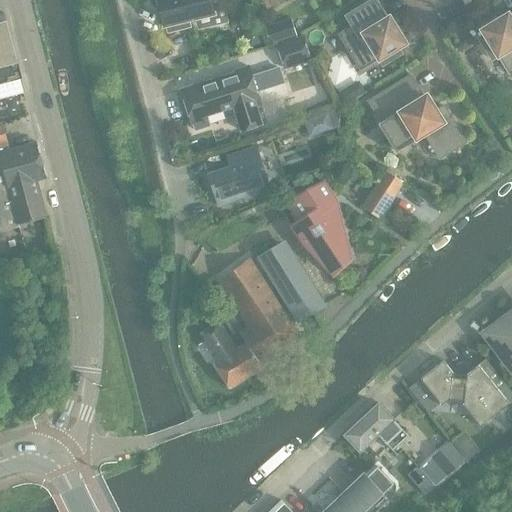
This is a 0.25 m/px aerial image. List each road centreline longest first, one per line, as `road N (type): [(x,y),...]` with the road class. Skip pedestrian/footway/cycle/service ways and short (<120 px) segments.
road 1 (tertiary): [(46,459),(64,441),(87,372),(88,286),(15,0)]
road 2 (residential): [(257,511),(511,272)]
road 3 (residential): [(123,0),(178,237)]
